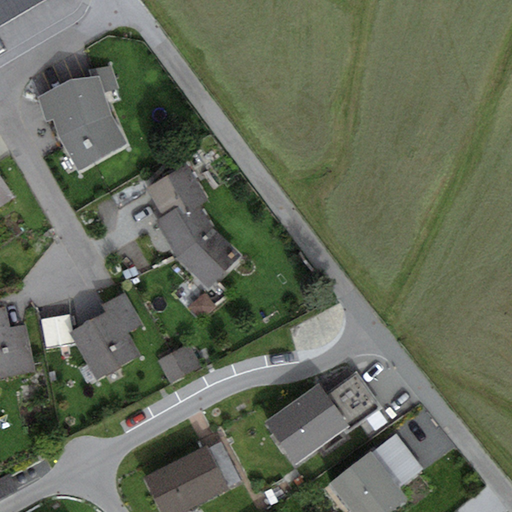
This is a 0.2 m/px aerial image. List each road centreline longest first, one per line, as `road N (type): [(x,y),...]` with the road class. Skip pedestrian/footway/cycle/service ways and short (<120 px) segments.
road 1 (residential): [(124,0),(369,333)]
road 2 (residential): [(86,464),(210,394),(243,379),(301,370),(369,333)]
road 3 (residential): [(369,333),(511,502)]
